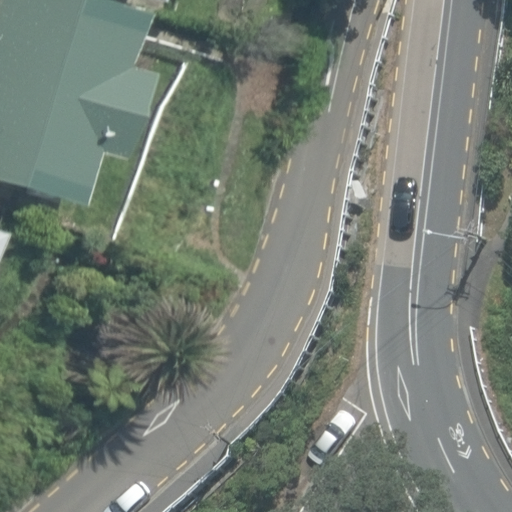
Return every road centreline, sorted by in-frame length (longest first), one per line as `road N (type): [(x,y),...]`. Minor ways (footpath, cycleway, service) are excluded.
road 1 (residential): [(88,511),(133,474),(257,328),(298,236),(357,0)]
road 2 (secondary): [(449,0),(413,288),(415,354)]
road 3 (unclassified): [(319,511),(415,354)]
road 4 (secondary): [(415,354),(435,429),(474,511)]
